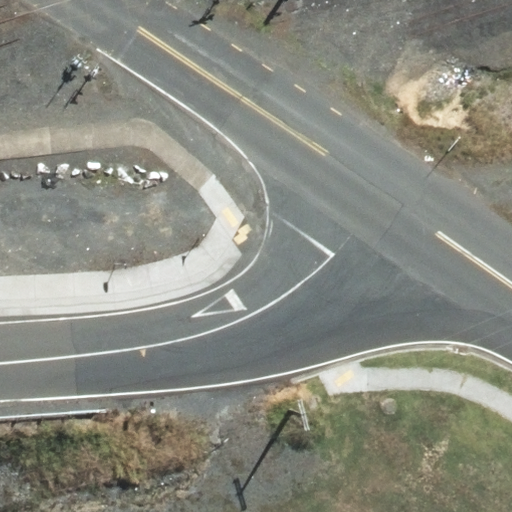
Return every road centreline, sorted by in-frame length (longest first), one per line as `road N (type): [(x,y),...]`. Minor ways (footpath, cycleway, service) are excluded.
road 1 (residential): [(366,192),(287,287),(122,341),(0,349)]
road 2 (residential): [(366,192),(83,0)]
road 3 (track): [(217,316),(250,415),(229,463),(196,481),(79,511)]
road 4 (residential): [(511,286),(366,192)]
